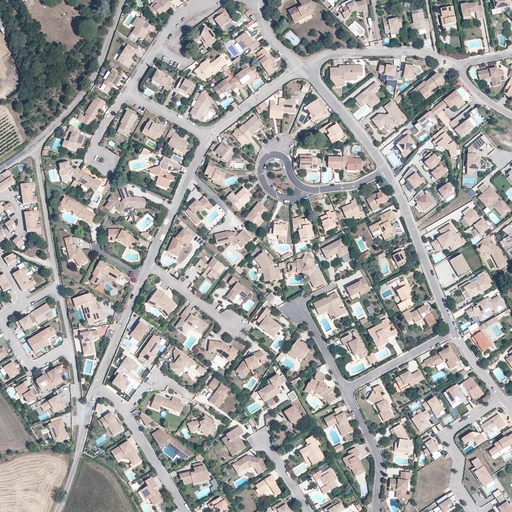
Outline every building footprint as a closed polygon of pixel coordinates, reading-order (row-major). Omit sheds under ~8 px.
[(159,14),(162,11),(167,7),(168,7),(172,4),(168,0),(162,0),(161,0),(152,0),(154,2),(148,8),(154,15),(157,12),(159,14)] [(311,11),(315,9),(309,0),(298,0),(301,4),(302,6),(298,8),(296,6),(292,8),(294,12),(290,14),(295,22),(299,20),(297,18),(311,11)] [(510,5),(508,0),(492,0),(494,9),(510,5)] [(366,10),(365,5),(364,6),(363,1),(354,2),(342,7),(344,11),(341,13),(345,18),(347,17),(346,16),(351,14),(350,13),(354,11),(355,10),(354,9),(357,8),(357,9),(358,11),(362,11),(366,10)] [(483,17),(481,5),(477,6),(476,3),(468,4),(468,3),(460,4),(463,19),(470,17),(470,13),(469,11),(471,11),(472,12),(476,11),(477,18),(483,17)] [(455,22),(452,6),(440,8),(442,16),(442,19),(443,19),(444,24),(455,22)] [(229,21),(225,15),(227,14),(225,11),(222,7),(216,12),(219,16),(214,19),(223,32),(233,24),(230,20),(229,21)] [(299,20),(312,14),(311,11),(297,18),(299,20)] [(430,30),(428,20),(424,21),(422,12),(411,14),(413,23),(415,31),(425,29),(426,31),(430,30)] [(401,24),(399,16),(395,17),(396,18),(387,20),(388,21),(383,22),(382,22),(385,33),(390,32),(390,34),(399,33),(398,29),(397,25),(401,24)] [(442,27),(455,25),(455,22),(444,24),(443,19),(442,19),(442,16),(440,16),(442,27)] [(131,24),(135,27),(138,29),(135,35),(142,40),(146,34),(145,33),(143,32),(146,28),(147,29),(151,31),(153,28),(136,17),(131,24)] [(205,43),(203,44),(205,48),(216,41),(213,37),(214,37),(209,29),(204,27),(202,32),(199,30),(198,32),(190,37),(194,43),(200,39),(202,38),(205,43)] [(256,41),(253,43),(251,39),(250,38),(245,32),(235,40),(237,42),(243,50),(248,47),(251,51),(260,45),(257,40),(256,41)] [(243,50),(237,42),(234,45),(240,53),(243,50)] [(128,61),(130,58),(135,50),(127,44),(116,60),(127,67),(130,63),(128,61)] [(269,55),(267,56),(265,53),(266,52),(263,48),(256,54),(259,57),(256,59),(267,73),(273,69),(272,68),(270,65),(274,61),(272,58),(269,55)] [(233,64),(243,57),(241,55),(232,62),(233,64)] [(203,64),(200,66),(194,71),(197,75),(202,78),(207,78),(226,64),(220,56),(210,64),(206,60),(202,63),(203,64)] [(362,76),(362,65),(354,65),(354,67),(353,67),(352,65),(343,66),(344,80),(357,80),(357,76),(362,76)] [(394,71),(395,67),(388,66),(388,67),(385,66),(385,67),(379,65),(378,72),(383,73),(383,74),(386,75),(386,79),(393,80),(393,79),(397,80),(397,79),(399,72),(394,71)] [(402,71),(399,71),(399,72),(397,79),(404,80),(404,78),(411,80),(423,71),(420,68),(403,65),(402,71)] [(233,79),(231,80),(237,88),(239,90),(243,87),(242,86),(255,76),(254,75),(258,72),(253,66),(249,69),(248,67),(235,77),(233,79)] [(344,80),(343,66),(339,66),(339,68),(339,69),(336,69),(336,68),(329,68),(330,79),(336,87),(344,86),(344,80)] [(504,79),(502,70),(497,71),(497,68),(489,69),(489,72),(487,72),(487,70),(477,72),(479,79),(491,77),(492,86),(500,85),(499,80),(504,79)] [(102,84),(105,86),(103,90),(107,93),(110,89),(109,89),(112,85),(114,86),(116,82),(119,78),(120,79),(122,76),(111,69),(109,72),(111,73),(109,77),(106,81),(104,80),(102,84)] [(168,80),(170,76),(157,69),(154,75),(152,74),(151,76),(153,78),(152,79),(165,86),(164,87),(168,90),(172,82),(168,80)] [(231,73),(228,69),(225,71),(224,71),(227,75),(229,77),(231,80),(233,79),(230,74),(231,73)] [(429,91),(436,85),(437,86),(444,81),(437,72),(425,82),(423,83),(422,82),(409,92),(413,96),(418,91),(421,94),(424,99),(431,94),(429,91)] [(243,87),(256,78),(255,76),(242,86),(243,87)] [(176,86),(183,90),(187,92),(192,82),(181,77),(176,86)] [(237,88),(231,80),(229,77),(213,89),(218,96),(222,93),(223,94),(226,91),(225,90),(228,88),(229,89),(231,88),(233,91),(237,88)] [(190,94),(195,84),(192,82),(187,92),(190,94)] [(379,101),(373,93),(380,88),(375,82),(354,98),(359,104),(366,99),(372,107),(379,101)] [(307,93),(311,85),(306,83),(305,85),(304,85),(301,91),(307,93)] [(431,94),(439,88),(437,86),(436,85),(429,91),(431,94)] [(214,101),(206,89),(202,92),(210,103),(214,101)] [(461,99),(455,91),(431,109),(432,110),(435,114),(436,115),(442,111),(441,110),(446,106),(447,106),(448,105),(450,108),(454,105),(461,99)] [(209,107),(210,103),(202,92),(200,95),(197,101),(190,113),(200,119),(204,111),(207,106),(209,107)] [(295,104),(295,99),(299,100),(299,96),(291,95),(291,99),(283,99),(283,108),(295,109),(295,104)] [(97,114),(105,103),(95,96),(84,113),(86,113),(83,117),(80,122),(85,125),(87,121),(91,124),(94,119),(92,118),(95,112),(97,114)] [(283,108),(283,99),(283,98),(279,98),(279,105),(275,105),(275,101),(270,101),(269,115),(274,115),(282,115),(283,112),(283,108)] [(323,110),(317,99),(308,105),(315,115),(313,117),(310,119),(311,120),(312,122),(326,114),(323,110)] [(325,110),(318,99),(317,99),(323,110),(325,110)] [(372,107),(366,99),(359,104),(361,107),(366,103),(371,108),(372,107)] [(457,109),(465,103),(461,99),(454,105),(457,109)] [(267,105),(264,101),(259,105),(261,109),(267,105)] [(397,125),(405,119),(391,101),(384,106),(389,112),(390,113),(388,115),(389,116),(387,117),(386,115),(378,114),(372,119),(376,124),(381,120),(384,123),(387,125),(390,128),(396,124),(397,125)] [(315,115),(308,105),(306,106),(313,117),(315,115)] [(437,122),(432,116),(435,114),(432,110),(429,112),(428,112),(416,121),(417,123),(420,126),(423,123),(425,125),(426,126),(431,127),(437,122)] [(123,119),(121,122),(119,128),(128,133),(137,116),(127,111),(122,119),(123,119)] [(450,122),(442,111),(436,115),(445,126),(448,123),(450,122)] [(262,124),(255,115),(243,125),(252,135),(255,133),(254,131),(253,131),(259,126),(259,127),(260,126),(262,124)] [(476,124),(470,117),(467,119),(473,127),(476,124)] [(451,127),(457,122),(454,118),(450,122),(448,123),(451,127)] [(148,131),(156,136),(159,137),(166,126),(159,123),(159,124),(157,126),(155,124),(152,123),(153,122),(153,121),(150,119),(148,123),(147,122),(142,130),(147,133),(148,131)] [(473,127),(467,119),(460,125),(453,130),(460,138),(473,127)] [(342,131),(337,123),(334,125),(332,121),(319,129),(322,133),(325,130),(327,129),(330,133),(327,134),(330,137),(333,142),(343,136),(340,132),(342,131)] [(417,131),(425,125),(423,123),(420,126),(417,123),(413,126),(417,131)] [(81,142),(83,136),(76,134),(78,129),(69,125),(67,130),(71,132),(67,142),(63,140),(61,146),(75,151),(77,145),(79,141),(81,142)] [(243,125),(232,134),(239,142),(246,136),(248,139),(250,138),(252,135),(243,125)] [(417,131),(413,126),(408,130),(411,133),(413,135),(417,131)] [(128,133),(119,128),(117,131),(126,136),(128,133)] [(456,146),(442,129),(433,137),(435,140),(432,143),(435,146),(436,145),(438,147),(444,149),(445,149),(446,150),(448,151),(450,157),(455,156),(456,146)] [(155,139),(155,138),(156,136),(148,131),(147,133),(142,130),(142,132),(155,139)] [(406,149),(413,144),(407,136),(411,133),(408,130),(407,130),(401,134),(404,138),(397,144),(403,151),(401,153),(400,153),(403,157),(409,152),(406,149)] [(184,148),(188,142),(177,136),(178,134),(174,132),(171,137),(167,144),(174,147),(182,152),(181,153),(184,155),(187,150),(184,148)] [(242,145),(248,139),(246,136),(239,142),(242,145)] [(488,168),(481,159),(475,159),(475,151),(484,143),(480,137),(470,145),(471,146),(468,149),(468,155),(467,155),(466,168),(472,168),(478,169),(485,170),(485,168),(488,168)] [(231,151),(229,150),(231,148),(223,142),(215,151),(219,155),(222,157),(223,158),(222,159),(227,162),(228,161),(231,157),(233,155),(234,153),(231,151)] [(430,152),(424,157),(426,160),(424,162),(429,168),(430,167),(437,162),(439,161),(433,155),(430,152)] [(312,163),(312,159),(315,159),(315,155),(300,155),(300,168),(305,168),(305,167),(305,165),(312,165),(312,167),(312,168),(314,168),(317,168),(317,163),(312,163)] [(361,170),(361,158),(353,158),(347,158),(347,156),(347,155),(343,155),(343,157),(343,162),(347,162),(347,166),(347,170),(356,170),(361,170)] [(343,162),(343,157),(328,156),(328,167),(331,167),(333,167),(343,167),(343,166),(343,162)] [(165,173),(166,171),(169,164),(172,165),(174,161),(166,157),(164,162),(160,161),(159,166),(149,169),(150,173),(158,176),(155,184),(167,188),(170,180),(172,181),(173,179),(173,177),(171,175),(166,173),(165,173)] [(77,166),(75,169),(74,170),(70,168),(70,166),(69,161),(59,163),(60,169),(59,170),(60,175),(67,174),(68,173),(68,172),(71,174),(76,177),(81,169),(77,166)] [(431,173),(436,179),(445,172),(440,165),(439,166),(437,162),(430,167),(433,171),(431,173)] [(223,177),(225,173),(216,169),(208,165),(204,173),(209,175),(208,176),(212,178),(214,179),(221,182),(223,177)] [(423,182),(413,171),(414,170),(410,168),(403,177),(406,179),(414,189),(423,182)] [(94,179),(88,175),(85,173),(85,171),(81,169),(76,177),(71,184),(74,185),(77,181),(78,182),(79,182),(82,184),(88,187),(89,185),(96,190),(101,182),(95,177),(94,179)] [(7,187),(15,182),(7,170),(0,174),(0,176),(1,178),(7,187)] [(105,194),(111,181),(108,180),(102,193),(105,194)] [(33,192),(32,188),(35,188),(35,182),(20,184),(22,194),(33,192)] [(452,190),(446,183),(437,189),(442,197),(452,190)] [(509,210),(489,187),(488,188),(484,183),(478,188),(482,193),(478,197),(486,207),(493,202),(495,205),(493,207),(501,216),(509,210)] [(128,207),(129,205),(130,204),(132,205),(140,206),(141,205),(145,206),(146,199),(134,196),(134,197),(134,198),(129,197),(128,194),(125,185),(119,187),(123,200),(124,202),(122,203),(121,202),(112,195),(108,200),(109,201),(105,206),(110,211),(114,205),(118,208),(117,209),(122,214),(128,207)] [(241,205),(250,196),(246,192),(248,190),(246,189),(244,187),(236,196),(232,192),(227,197),(236,207),(240,204),(241,205)] [(388,199),(382,188),(380,189),(378,189),(379,191),(379,192),(371,196),(366,199),(371,208),(377,205),(388,199)] [(471,189),(466,193),(470,198),(475,193),(471,189)] [(434,204),(426,194),(425,195),(421,191),(414,197),(417,201),(416,202),(423,212),(434,204)] [(37,202),(37,196),(33,196),(33,192),(22,194),(23,204),(37,202)] [(95,214),(64,196),(58,207),(62,210),(64,207),(65,204),(80,213),(78,216),(90,223),(95,214)] [(210,203),(204,197),(199,201),(197,199),(194,201),(191,205),(188,207),(189,207),(185,211),(197,224),(201,220),(195,212),(198,210),(202,206),(204,207),(204,208),(207,206),(210,203)] [(361,215),(354,199),(352,200),(350,201),(351,203),(352,204),(346,206),(346,205),(341,207),(346,218),(353,215),(354,218),(361,215)] [(261,218),(266,211),(261,207),(262,205),(260,203),(259,202),(246,218),(255,225),(258,222),(260,224),(263,220),(261,218)] [(493,207),(495,205),(493,202),(486,207),(489,211),(493,207)] [(3,207),(4,209),(8,214),(8,215),(14,210),(9,203),(3,207)] [(80,213),(65,204),(64,207),(78,216),(80,213)] [(488,227),(482,219),(481,220),(479,218),(473,210),(472,211),(469,207),(462,212),(465,216),(463,218),(469,225),(472,223),(474,225),(473,225),(480,234),(488,227)] [(37,220),(36,216),(39,216),(39,210),(24,212),(26,222),(37,220)] [(326,212),(326,214),(328,218),(325,219),(323,215),(320,217),(322,223),(322,224),(325,231),(329,229),(328,226),(335,224),(333,219),(330,212),(330,210),(328,211),(326,212)] [(395,217),(391,210),(386,213),(390,220),(395,217)] [(390,226),(388,221),(390,220),(386,213),(379,216),(381,220),(369,227),(373,235),(383,230),(383,231),(384,233),(385,232),(388,238),(396,233),(398,236),(402,234),(398,223),(390,226)] [(312,235),(310,224),(311,224),(310,218),(305,219),(305,221),(304,221),(302,221),(302,219),(301,216),(297,217),(297,218),(293,219),(294,231),(299,230),(300,239),(307,238),(307,236),(312,235)] [(16,227),(11,219),(5,223),(10,231),(16,227)] [(42,234),(40,224),(37,224),(37,220),(26,222),(27,232),(36,230),(36,235),(42,234)] [(286,239),(288,224),(282,223),(282,225),(274,224),(274,226),(273,229),(270,228),(270,233),(279,234),(279,238),(286,239)] [(433,247),(453,235),(451,231),(452,228),(449,224),(441,229),(444,234),(442,235),(442,236),(431,243),(433,247)] [(507,235),(511,229),(507,225),(501,230),(507,235)] [(187,244),(193,237),(184,228),(175,238),(173,237),(167,251),(172,253),(173,251),(175,250),(178,251),(180,246),(184,242),(187,244)] [(503,240),(506,246),(506,247),(511,243),(511,228),(511,229),(507,235),(509,236),(503,240)] [(128,239),(133,241),(135,243),(138,238),(131,234),(131,235),(119,229),(108,229),(108,236),(112,236),(112,240),(116,240),(116,238),(125,244),(128,239)] [(251,237),(243,229),(239,234),(237,232),(234,231),(233,232),(232,231),(231,231),(228,232),(228,231),(214,234),(217,244),(229,241),(232,240),(235,244),(236,242),(241,247),(251,237)] [(388,238),(385,232),(384,233),(383,231),(383,230),(373,235),(374,236),(381,233),(385,240),(388,238)] [(455,234),(453,235),(433,247),(435,251),(441,247),(442,248),(446,246),(446,245),(448,244),(450,244),(453,249),(459,245),(459,246),(463,244),(460,238),(458,239),(455,234)] [(12,241),(19,248),(24,243),(18,236),(12,241)] [(87,260),(80,249),(78,250),(76,249),(76,248),(75,244),(72,244),(70,236),(64,238),(70,259),(74,258),(79,265),(87,260)] [(507,265),(498,247),(489,243),(491,240),(487,236),(478,243),(481,245),(480,248),(492,255),(499,269),(507,265)] [(351,259),(341,238),(321,249),(326,258),(331,255),(330,253),(337,250),(341,257),(344,263),(351,259)] [(178,256),(182,247),(180,246),(178,251),(175,250),(173,251),(172,253),(178,256)] [(405,258),(403,254),(400,247),(392,251),(394,254),(392,255),(396,263),(399,261),(401,265),(409,261),(407,257),(405,258)] [(341,257),(337,250),(330,253),(331,255),(336,253),(339,258),(341,257)] [(279,273),(278,267),(273,267),(273,264),(263,251),(254,258),(262,268),(264,267),(265,272),(265,277),(275,276),(274,274),(279,273)] [(12,253),(4,258),(8,265),(16,260),(12,253)] [(471,271),(461,254),(449,261),(459,278),(471,271)] [(308,266),(312,260),(304,255),(302,259),(296,259),(296,263),(292,263),(291,263),(292,267),(295,267),(296,272),(301,272),(306,275),(307,273),(309,275),(308,276),(311,283),(313,282),(316,287),(323,283),(317,272),(308,266)] [(216,279),(226,266),(213,257),(208,265),(200,259),(195,265),(201,270),(203,267),(204,265),(206,267),(206,268),(206,269),(204,272),(207,275),(211,278),(212,277),(216,279)] [(119,272),(99,261),(92,274),(93,275),(90,280),(97,284),(100,278),(97,277),(100,272),(101,271),(115,280),(119,272)] [(28,277),(26,273),(29,272),(25,266),(13,273),(18,282),(28,277)] [(481,292),(487,289),(486,287),(490,285),(483,272),(477,275),(477,276),(479,279),(472,283),(470,282),(469,283),(468,281),(458,286),(462,292),(465,290),(469,297),(480,291),(481,292)] [(0,284),(8,280),(4,273),(0,275),(0,284)] [(183,284),(187,279),(181,275),(178,280),(183,284)] [(250,291),(243,285),(243,286),(237,282),(239,280),(233,276),(228,282),(234,286),(226,296),(232,300),(237,293),(239,292),(245,297),(250,291)] [(36,284),(32,278),(29,280),(28,277),(18,282),(23,291),(36,284)] [(370,290),(363,277),(355,282),(355,283),(351,285),(346,287),(350,296),(359,291),(364,289),(366,292),(370,290)] [(415,301),(409,292),(406,285),(407,284),(405,279),(400,282),(398,283),(400,288),(397,290),(396,290),(403,301),(397,304),(400,309),(415,301)] [(12,286),(8,280),(0,284),(4,291),(12,286)] [(170,298),(169,299),(167,297),(167,296),(168,295),(165,292),(157,289),(149,299),(157,302),(163,307),(169,314),(176,305),(170,298)] [(265,297),(269,302),(275,297),(271,292),(265,297)] [(95,309),(92,298),(91,294),(90,293),(88,293),(78,296),(80,304),(82,304),(88,322),(103,318),(100,309),(99,308),(97,308),(95,309)] [(342,303),(338,296),(332,299),(331,298),(326,300),(325,298),(325,297),(313,303),(318,313),(323,310),(322,309),(327,307),(331,314),(334,313),(336,317),(342,314),(340,308),(339,306),(338,305),(342,303)] [(494,312),(504,306),(498,296),(491,300),(489,297),(479,303),(480,305),(478,306),(476,305),(475,308),(472,307),(466,311),(469,317),(472,315),(477,316),(480,320),(491,314),(490,312),(493,310),(494,312)] [(47,318),(44,314),(51,310),(47,303),(31,313),(36,321),(38,323),(47,318)] [(371,305),(366,308),(370,314),(375,311),(371,305)] [(435,322),(426,305),(410,313),(408,309),(402,313),(407,321),(413,318),(415,322),(424,317),(429,326),(435,322)] [(169,314),(163,307),(161,311),(166,317),(169,314)] [(207,324),(199,319),(198,320),(194,317),(191,314),(193,312),(186,307),(180,316),(182,318),(175,326),(181,331),(184,327),(186,329),(189,325),(192,327),(195,324),(199,327),(203,330),(207,324)] [(278,324),(267,316),(271,311),(266,307),(257,320),(261,323),(259,325),(273,336),(278,330),(275,328),(278,324)] [(331,314),(327,307),(322,309),(323,310),(318,313),(319,315),(327,311),(332,319),(336,317),(334,313),(331,314)] [(32,324),(36,321),(31,313),(27,315),(28,316),(19,321),(19,320),(15,322),(18,326),(21,325),(24,330),(33,325),(32,324)] [(487,327),(498,320),(495,316),(484,323),(487,327)] [(137,345),(152,326),(142,318),(137,326),(139,327),(136,331),(135,331),(128,339),(137,345)] [(390,331),(388,327),(390,326),(386,319),(381,321),(382,322),(368,330),(371,336),(372,335),(376,341),(378,340),(380,345),(386,342),(384,339),(387,338),(392,335),(390,331)] [(484,336),(487,334),(483,329),(487,327),(484,323),(469,331),(473,336),(472,336),(477,343),(478,343),(483,350),(490,346),(484,336)] [(56,334),(51,326),(39,333),(46,345),(47,346),(50,344),(47,339),(56,334)] [(88,341),(91,340),(94,340),(93,337),(98,336),(97,330),(80,333),(83,352),(89,351),(88,341)] [(46,345),(39,333),(27,340),(34,352),(46,345)] [(161,340),(153,334),(139,354),(151,363),(157,355),(153,352),(161,340)] [(366,356),(358,338),(353,340),(350,334),(341,338),(344,345),(346,344),(348,343),(352,351),(354,355),(358,354),(361,359),(366,356)] [(493,344),(487,334),(484,336),(490,346),(493,344)] [(477,343),(472,336),(471,337),(481,352),(483,350),(478,343),(477,343)] [(309,348),(301,342),(297,339),(295,342),(292,346),(290,344),(288,348),(290,349),(290,350),(298,356),(300,352),(304,355),(309,348)] [(93,352),(91,340),(88,341),(89,351),(83,352),(83,354),(93,352)] [(230,348),(222,342),(209,340),(208,351),(212,352),(212,347),(216,348),(220,348),(223,351),(221,352),(231,360),(237,351),(231,346),(230,348)] [(458,360),(450,346),(438,353),(439,354),(438,355),(437,354),(432,357),(432,356),(428,358),(432,365),(436,363),(435,362),(441,359),(442,360),(445,359),(447,358),(448,360),(452,368),(457,365),(455,362),(458,360)] [(196,363),(176,348),(174,351),(174,357),(178,359),(175,363),(170,363),(171,369),(173,369),(173,372),(176,374),(181,368),(184,367),(186,365),(190,368),(192,365),(194,365),(196,363)] [(250,357),(246,359),(244,359),(245,360),(242,361),(237,368),(244,373),(247,369),(248,368),(253,366),(254,368),(259,366),(256,360),(260,359),(261,362),(262,362),(264,360),(265,360),(261,350),(249,355),(250,357)] [(298,356),(290,350),(287,353),(295,359),(298,356)] [(231,360),(221,352),(220,354),(230,361),(231,360)] [(124,372),(127,374),(129,371),(130,371),(136,363),(123,354),(121,358),(124,361),(119,368),(124,372)] [(19,373),(10,358),(0,363),(0,365),(2,368),(3,367),(10,378),(19,373)] [(432,365),(428,358),(424,360),(425,362),(428,367),(428,368),(432,365)] [(61,378),(58,372),(63,369),(62,367),(62,364),(60,365),(46,373),(55,386),(59,383),(57,380),(61,378)] [(55,386),(46,373),(43,367),(40,369),(43,375),(36,379),(36,381),(40,389),(45,386),(48,390),(55,386)] [(184,371),(184,367),(181,368),(176,374),(178,375),(181,372),(184,371)] [(121,375),(124,372),(119,368),(114,374),(117,376),(112,383),(124,391),(128,387),(124,384),(128,380),(121,375)] [(244,377),(250,370),(247,369),(244,373),(237,368),(235,371),(244,377)] [(410,385),(423,378),(419,370),(411,375),(408,369),(403,372),(404,373),(400,376),(395,378),(400,387),(409,382),(410,385)] [(329,388),(327,386),(321,383),(322,379),(325,374),(324,373),(319,371),(317,371),(315,377),(316,378),(315,380),(312,378),(310,383),(313,384),(311,389),(315,391),(315,392),(321,395),(321,394),(326,400),(327,400),(329,403),(336,398),(332,392),(333,391),(330,387),(329,388)] [(274,390),(278,388),(277,386),(283,382),(279,376),(278,374),(269,379),(271,383),(258,391),(262,398),(269,394),(271,397),(277,393),(274,390)] [(480,388),(470,377),(458,385),(464,393),(465,395),(469,392),(474,399),(479,395),(476,391),(480,388)] [(229,390),(221,384),(222,383),(214,378),(208,386),(216,392),(209,401),(215,405),(218,401),(220,402),(223,398),(227,393),(229,390)] [(311,389),(313,384),(310,383),(309,382),(305,390),(309,392),(311,389)] [(34,396),(38,394),(33,385),(29,388),(29,389),(31,390),(28,392),(27,390),(28,390),(24,383),(17,387),(19,390),(17,391),(20,396),(23,394),(28,402),(35,398),(34,396)] [(458,385),(457,383),(447,389),(446,388),(444,390),(445,391),(443,392),(447,398),(450,396),(453,401),(460,397),(460,396),(464,393),(458,385)] [(386,404),(384,399),(377,395),(381,393),(383,391),(380,384),(373,388),(373,389),(376,395),(372,392),(368,399),(376,404),(381,412),(380,412),(384,421),(393,416),(388,407),(386,404)] [(66,406),(61,398),(66,395),(61,388),(38,401),(40,405),(44,411),(50,407),(54,413),(57,411),(66,406)] [(292,401),(298,398),(293,391),(288,394),(292,401)] [(219,407),(228,394),(227,393),(223,398),(220,402),(218,401),(215,405),(219,407)] [(180,404),(181,402),(182,400),(173,397),(171,401),(156,395),(151,406),(159,409),(161,404),(177,411),(180,404)] [(439,404),(434,396),(428,401),(427,400),(422,404),(426,409),(426,410),(430,407),(436,415),(440,413),(440,411),(443,409),(440,403),(439,404)] [(293,422),(297,419),(300,424),(307,419),(304,413),(300,415),(294,405),(284,411),(291,423),(293,422)] [(346,418),(343,412),(339,406),(334,409),(335,412),(324,418),(326,423),(330,421),(331,423),(337,420),(342,430),(344,429),(346,433),(352,430),(347,421),(346,421),(344,419),(346,418)] [(430,424),(426,418),(430,415),(426,410),(426,409),(422,412),(421,411),(411,418),(420,430),(430,424)] [(122,429),(111,411),(100,418),(104,426),(108,423),(115,434),(122,429)] [(150,418),(142,411),(140,414),(146,424),(150,418)] [(505,424),(498,414),(492,418),(492,419),(490,420),(490,419),(480,426),(483,431),(485,433),(496,425),(498,429),(505,424)] [(218,429),(211,424),(213,421),(205,415),(204,418),(201,419),(199,421),(197,420),(194,422),(194,421),(188,423),(190,430),(196,427),(199,429),(200,429),(204,431),(205,430),(210,433),(213,435),(218,429)] [(68,437),(61,419),(48,424),(52,435),(56,433),(59,441),(68,437)] [(342,430),(337,420),(331,423),(330,421),(326,423),(328,427),(336,423),(342,436),(346,433),(344,429),(342,430)] [(115,434),(108,423),(104,426),(105,427),(107,426),(113,435),(115,434)] [(408,446),(409,440),(410,440),(401,423),(391,429),(393,433),(395,432),(399,439),(398,439),(397,442),(399,442),(398,448),(403,448),(405,453),(410,453),(411,446),(408,446)] [(246,447),(238,436),(244,432),(239,426),(226,434),(227,435),(224,437),(227,441),(228,441),(236,453),(246,447)] [(165,440),(166,441),(188,457),(193,453),(160,429),(152,433),(158,442),(163,439),(165,440)] [(488,437),(485,433),(483,431),(479,433),(472,432),(461,439),(464,443),(469,440),(474,442),(476,445),(488,437)] [(501,454),(502,455),(511,448),(511,445),(510,443),(511,441),(511,432),(506,436),(506,435),(494,443),(495,446),(489,450),(494,458),(501,454)] [(324,457),(314,442),(316,441),(313,435),(305,440),(308,445),(299,451),(303,456),(308,453),(315,463),(324,457)] [(437,449),(436,449),(435,450),(434,448),(435,447),(436,447),(429,436),(423,440),(432,455),(431,456),(434,460),(442,455),(437,449)] [(236,453),(228,441),(227,441),(224,437),(222,439),(233,456),(236,453)] [(132,450),(130,446),(131,446),(128,440),(111,451),(116,460),(121,457),(124,455),(128,456),(130,459),(132,462),(133,464),(140,459),(135,451),(132,450)] [(188,457),(166,441),(166,445),(185,459),(188,457)] [(363,469),(359,460),(357,461),(355,456),(356,456),(358,455),(356,451),(357,451),(355,447),(348,451),(349,454),(342,458),(347,466),(348,465),(350,469),(351,468),(354,474),(363,469)] [(315,463),(308,453),(303,456),(304,458),(308,455),(313,464),(315,463)] [(267,469),(261,458),(256,457),(256,459),(252,458),(250,459),(247,455),(235,462),(241,471),(249,466),(255,468),(259,474),(267,469)] [(493,480),(477,457),(471,461),(475,466),(470,469),(476,478),(478,477),(484,486),(493,480)] [(132,467),(142,461),(141,459),(140,459),(133,464),(132,462),(129,463),(132,467)] [(188,481),(192,480),(203,478),(202,477),(207,475),(205,467),(204,467),(204,464),(202,465),(201,461),(192,463),(194,470),(179,473),(180,479),(182,478),(183,484),(188,483),(188,481)] [(241,471),(235,462),(232,464),(238,473),(241,471)] [(338,485),(335,480),(337,479),(330,467),(325,471),(327,474),(323,476),(322,473),(320,470),(313,475),(316,480),(320,478),(324,486),(322,487),(325,493),(338,485)] [(407,491),(408,481),(410,481),(411,473),(401,471),(400,477),(400,479),(398,479),(390,478),(389,486),(393,487),(398,487),(399,488),(398,497),(405,498),(406,491),(407,491)] [(281,491),(275,482),(273,479),(275,478),(272,474),(255,485),(258,489),(255,490),(259,495),(265,492),(263,488),(266,487),(268,485),(270,485),(275,494),(281,491)] [(155,492),(153,488),(155,487),(157,486),(151,476),(144,480),(147,485),(140,489),(143,494),(147,492),(150,496),(149,497),(154,504),(163,499),(158,490),(157,491),(155,492)] [(324,486),(320,478),(316,480),(321,488),(322,487),(324,486)] [(495,497),(501,493),(498,489),(492,493),(495,497)] [(482,492),(477,495),(483,504),(487,501),(482,492)] [(444,511),(454,506),(446,494),(435,501),(441,509),(436,511),(444,511)] [(511,511),(511,510),(501,494),(495,498),(500,505),(497,507),(500,511),(511,511)] [(228,510),(226,506),(228,505),(225,500),(223,501),(220,497),(208,504),(211,509),(215,506),(217,509),(219,510),(220,511),(227,511),(226,511),(228,510)] [(291,511),(289,509),(286,504),(285,504),(282,500),(272,507),(274,511),(277,509),(279,511),(292,511),(291,511)] [(339,511),(345,509),(341,502),(334,506),(332,504),(324,509),(325,511),(339,511)]
